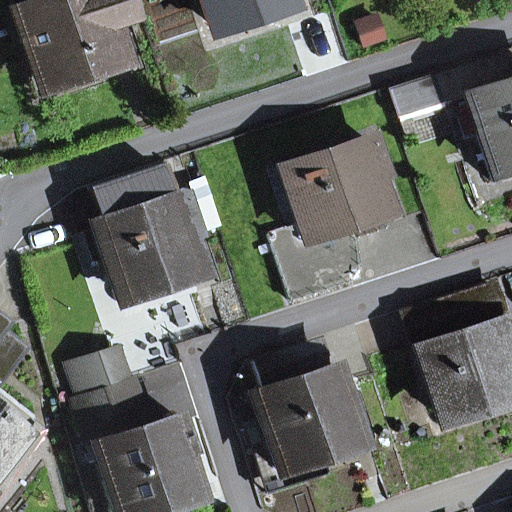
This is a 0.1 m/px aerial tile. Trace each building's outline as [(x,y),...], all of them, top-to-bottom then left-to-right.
[(42,85),(116,60),(106,27),(130,17),(124,0),(24,0),(28,11),(19,14),(42,85)] [(192,0),(203,32),(214,28),(204,0),(192,0)] [(204,0),(214,28),(282,6),(280,0),(204,0)] [(499,54),(454,69),(461,89),(442,95),(445,103),(462,97),(508,82),(499,54)] [(396,119),(445,103),(442,95),(461,89),(454,69),(387,91),(396,119)] [(511,175),(511,80),(508,82),(462,97),(490,183),(511,175)] [(352,280),(347,238),(382,227),(365,176),(378,172),(368,142),(283,171),(300,223),(265,235),(287,301),(352,280)] [(192,272),(181,240),(194,236),(182,199),(167,204),(155,168),(85,190),(96,227),(82,232),(92,261),(106,256),(119,296),(192,272)] [(489,287),(466,294),(475,323),(498,315),(489,287)] [(409,312),(418,340),(475,323),(466,294),(409,312)] [(0,335),(3,332),(8,324),(0,317),(0,335)] [(417,352),(438,418),(510,395),(499,359),(511,355),(511,353),(503,324),(417,352)] [(0,335),(0,375),(23,347),(3,332),(0,335)] [(251,359),(260,389),(311,373),(302,343),(251,359)] [(114,351),(66,367),(74,391),(122,376),(114,351)] [(260,425),(273,469),(316,455),(354,443),(344,412),(339,398),(331,370),(250,396),(260,425)] [(188,496),(176,459),(192,454),(183,423),(146,434),(130,383),(73,401),(89,453),(97,450),(101,461),(116,511),(135,511),(168,502),(188,496)] [(344,412),(354,408),(350,395),(339,398),(344,412)] [(0,464),(22,436),(0,419),(0,464)] [(316,455),(273,469),(260,425),(242,430),(261,493),(323,474),(316,455)] [(170,511),(168,502),(135,511),(116,511),(101,461),(88,465),(103,511),(170,511)]
